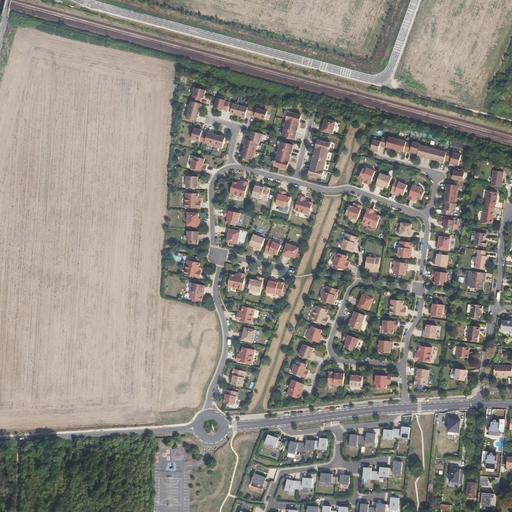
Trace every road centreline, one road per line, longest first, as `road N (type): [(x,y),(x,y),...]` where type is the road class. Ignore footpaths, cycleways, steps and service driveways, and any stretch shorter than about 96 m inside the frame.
road 1 (residential): [(414,0),(386,75),(370,79),(80,0)]
road 2 (residential): [(404,369),(338,360),(331,343),(350,290),(361,283),(420,291)]
road 3 (unclassified): [(0,440),(200,427)]
road 4 (residential): [(219,255),(216,298),(226,353),(210,416)]
road 5 (residential): [(426,219),(349,188),(295,182)]
